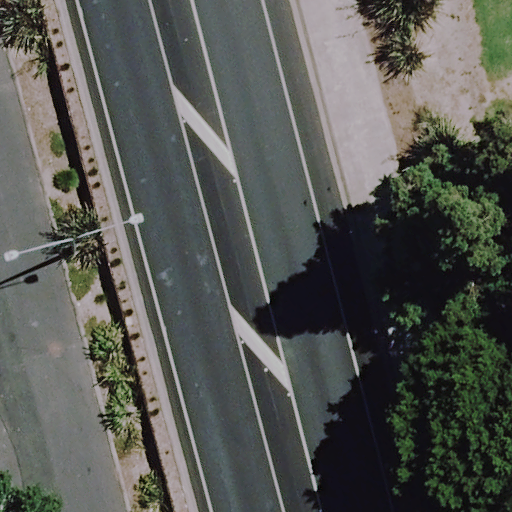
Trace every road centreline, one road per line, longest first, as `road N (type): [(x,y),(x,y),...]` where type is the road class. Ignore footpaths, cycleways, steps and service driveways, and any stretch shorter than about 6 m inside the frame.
road 1 (primary): [(308,511),(176,0)]
road 2 (residential): [(67,511),(0,259)]
